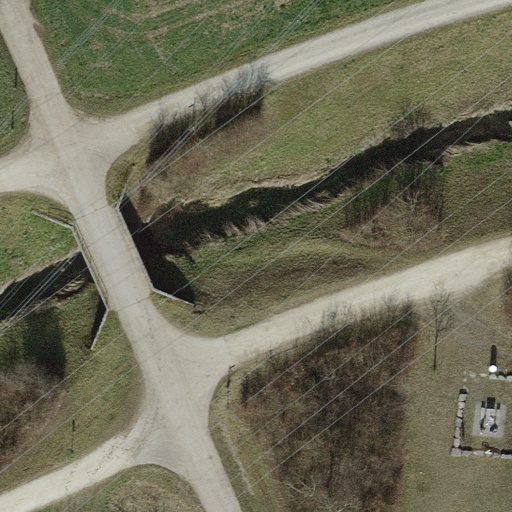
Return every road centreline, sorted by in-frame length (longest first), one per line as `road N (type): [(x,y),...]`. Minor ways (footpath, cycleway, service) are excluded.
road 1 (track): [(67,150),(387,25),(482,0)]
road 2 (track): [(511,257),(248,343),(178,397)]
road 3 (track): [(67,150),(178,397)]
road 4 (track): [(178,397),(94,471),(2,511)]
road 5 (track): [(67,150),(9,0)]
road 6 (track): [(178,397),(230,511)]
